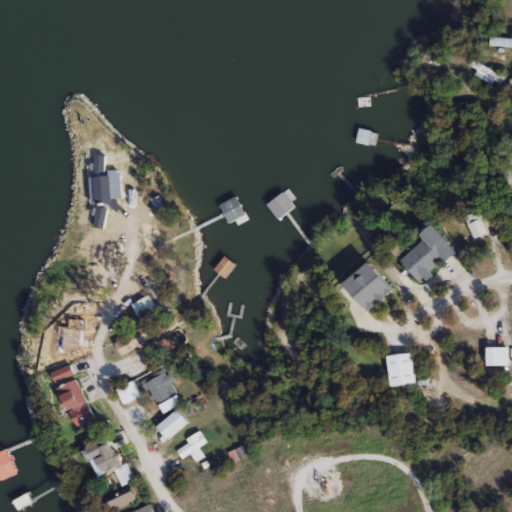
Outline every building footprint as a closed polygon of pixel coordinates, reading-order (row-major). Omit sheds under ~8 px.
[(511,45),(496,42),(498,34),(511,37),(511,45)] [(471,66),(477,57),(505,77),(499,86),(471,66)] [(370,130),(369,143),(356,142),(357,129),(370,130)] [(219,206),(235,197),(245,215),(229,224),(219,206)] [(466,216),(480,209),(490,231),(476,238),(466,216)] [(429,237),(426,234),(436,225),(458,250),(422,281),(403,259),(429,237)] [(350,282),(376,261),(398,288),(372,310),(350,282)] [(134,303),(153,293),(163,313),(144,323),(134,303)] [(128,358),(117,345),(141,324),(152,337),(128,358)] [(510,346),(510,364),(488,364),(488,346),(510,346)] [(389,354),(414,352),(416,383),(392,385),(389,354)] [(58,380),(55,372),(72,364),(75,373),(58,380)] [(143,379),(164,368),(168,375),(175,371),(179,379),(173,383),(179,393),(184,402),(161,414),(143,379)] [(61,386),(77,379),(95,417),(79,424),(61,386)] [(142,395),(123,404),(116,389),(134,380),(142,395)] [(201,410),(173,428),(167,419),(195,401),(201,410)] [(199,447),(204,458),(195,463),(191,454),(181,459),(175,445),(203,432),(208,442),(199,447)] [(134,479),(122,485),(114,470),(108,473),(94,445),(112,436),(134,479)] [(247,457),(232,462),(229,451),(244,446),(247,457)] [(19,472),(2,479),(0,474),(0,451),(9,448),(19,472)] [(137,496),(117,510),(108,497),(128,483),(137,496)]
